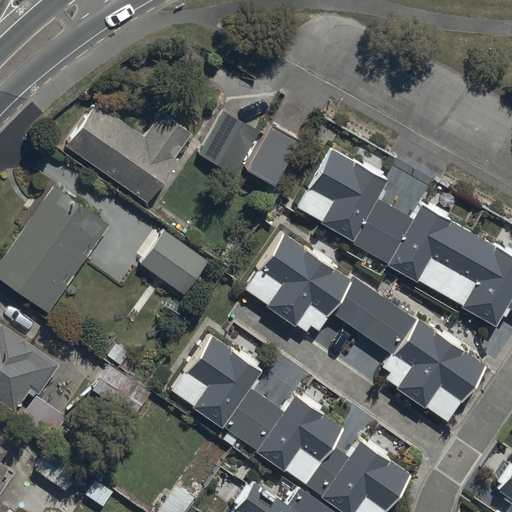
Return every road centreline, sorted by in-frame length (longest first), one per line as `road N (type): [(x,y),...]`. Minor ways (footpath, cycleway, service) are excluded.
road 1 (residential): [(454,461),(266,329)]
road 2 (residential): [(511,152),(317,43)]
